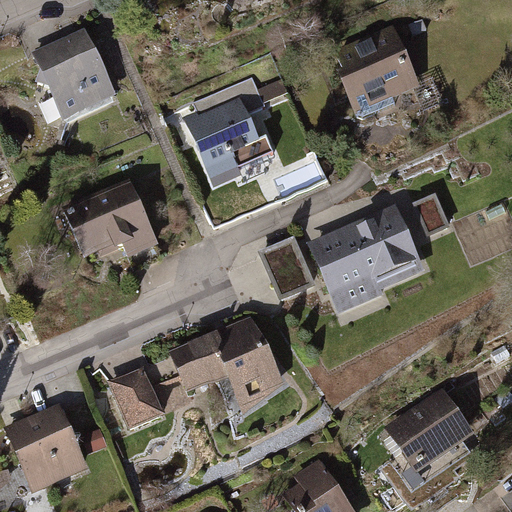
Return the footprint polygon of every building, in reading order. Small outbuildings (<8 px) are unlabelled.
[(422,95),(394,31),(333,57),(361,122),(422,95)] [(119,105),(86,35),(34,59),(67,129),(119,105)] [(270,160),(241,95),(181,122),(210,187),(270,160)] [(160,252),(130,184),(63,214),(87,268),(114,256),(120,270),(160,252)] [(397,207),(308,247),(344,327),(392,306),(387,295),(429,276),(397,207)] [(293,246),(266,258),(284,298),(311,286),(293,246)] [(254,322),(169,361),(191,407),(229,389),(244,420),(290,399),(254,322)] [(168,425),(144,372),(106,389),(130,443),(168,425)] [(446,396),(388,436),(426,490),(483,450),(446,396)] [(89,473),(61,408),(5,432),(33,498),(89,473)] [(290,511),(350,511),(322,468),(298,483),(302,491),(284,503),(290,511)]
